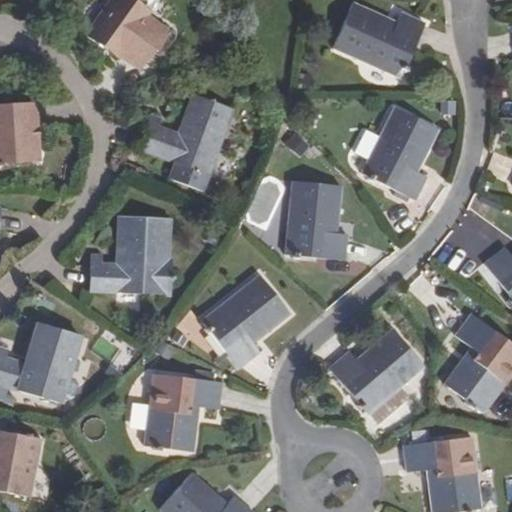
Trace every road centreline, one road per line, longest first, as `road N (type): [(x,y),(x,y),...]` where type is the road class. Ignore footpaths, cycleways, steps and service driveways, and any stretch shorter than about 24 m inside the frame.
road 1 (residential): [(298,457),(276,396),(293,353),(421,251),(467,165),(475,96),(469,0)]
road 2 (residential): [(0,290),(88,198),(99,168),(93,111),(73,73),(53,54),(0,32)]
